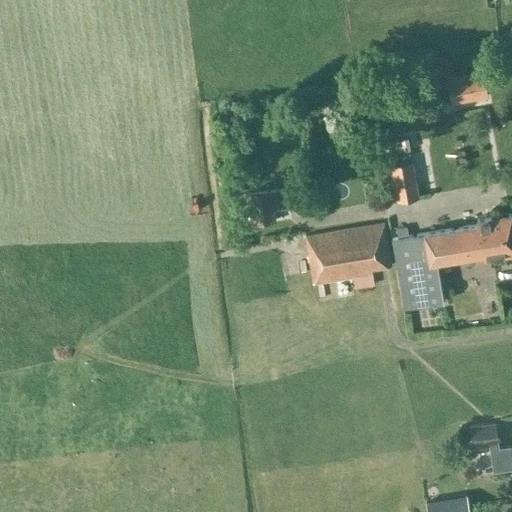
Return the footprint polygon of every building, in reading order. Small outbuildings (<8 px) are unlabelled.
[(488,96),(484,75),(448,81),(452,102),(488,96)] [(418,197),(411,161),(389,165),(395,201),(418,197)] [(275,220),(271,190),(246,194),(251,223),(275,220)] [(423,232),(423,233),(392,238),(404,308),(443,301),(436,261),(483,254),(483,258),(511,252),(511,214),(511,213),(477,219),(477,223),(423,232)] [(391,264),(384,222),(305,235),(313,282),(350,276),(353,296),(373,292),(370,272),(373,272),(372,267),(391,264)] [(297,254),(282,259),(287,275),(302,270),(297,254)] [(496,444),(493,423),(468,426),(471,447),(496,444)] [(511,444),(499,447),(503,470),(511,468),(511,444)] [(426,502),(427,511),(467,511),(466,496),(426,502)]
